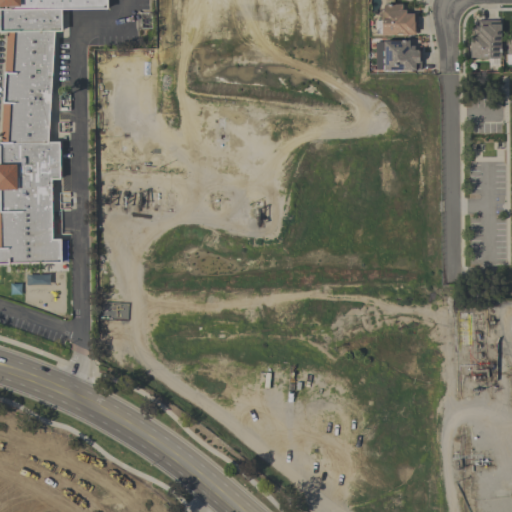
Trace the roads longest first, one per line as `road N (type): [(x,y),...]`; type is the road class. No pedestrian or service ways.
road 1 (tertiary): [(0,364),(122,420),(238,511)]
road 2 (residential): [(456,0),(452,275)]
